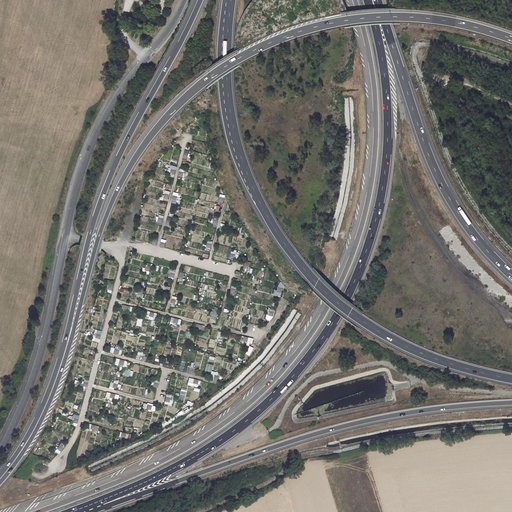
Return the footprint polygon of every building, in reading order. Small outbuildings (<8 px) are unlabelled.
[(268,308),(266,320),(272,321),(274,309),(268,308)] [(283,334),(297,310),(293,308),(279,332),(283,334)] [(294,326),(301,313),(298,311),(290,324),(294,326)] [(112,417),(99,415),(97,421),(110,424),(112,417)] [(63,447),(60,444),(55,451),(59,454),(63,447)]
